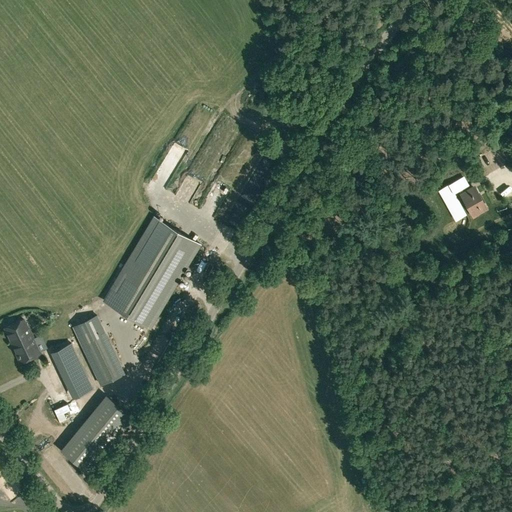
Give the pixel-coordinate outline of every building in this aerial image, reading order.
[(460,191),(472,214),(486,207),(476,188),(464,194),(462,190),(468,186),(463,179),(450,186),(442,191),(453,212),(463,207),(455,193),(460,191)] [(149,328),(200,244),(156,218),(105,301),(149,328)] [(74,327),(96,375),(100,384),(124,373),(97,316),(74,327)] [(19,355),(20,356),(22,361),(21,361),(21,362),(41,353),(29,327),(28,327),(24,319),(6,327),(13,342),(14,342),(15,346),(14,347),(18,354),(19,354),(19,355)] [(105,395),(61,449),(89,472),(134,418),(105,395)] [(77,397),(61,408),(73,424),(88,412),(77,397)] [(0,463),(0,485),(11,499),(22,490),(11,476),(0,463)]
